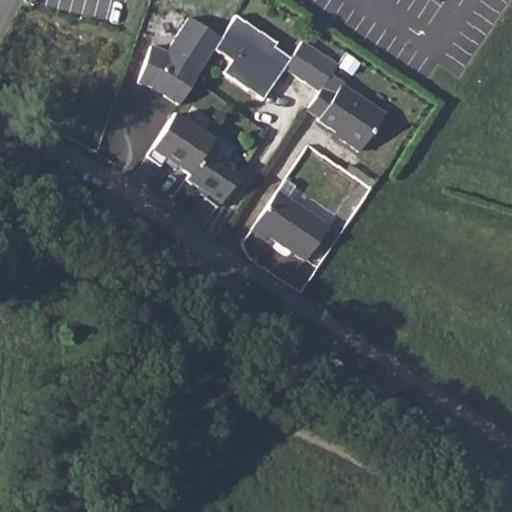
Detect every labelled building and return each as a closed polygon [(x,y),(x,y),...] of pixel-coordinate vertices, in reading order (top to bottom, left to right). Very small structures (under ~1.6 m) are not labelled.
[(217,40),(211,50),(228,61),(219,74),(260,101),(272,82),(268,79),(272,73),(276,76),(280,68),(287,58),(271,48),(274,43),(233,17),(217,40)] [(162,98),(176,108),(211,50),(217,40),(184,20),(164,55),(147,49),(134,85),(163,95),(162,98)] [(287,58),(280,68),(314,91),(327,73),(331,65),(298,43),(287,58)] [(314,91),(303,109),(317,118),(315,120),(337,136),(335,138),(357,153),(382,113),(339,85),(340,82),(327,73),(314,91)] [(172,116),(146,158),(159,166),(164,159),(187,174),(204,149),(210,139),(172,116)] [(187,174),(184,179),(206,194),(203,199),(216,208),(240,172),(204,149),(187,174)] [(273,191),(247,230),(261,240),(264,237),(302,261),(325,226),(273,191)]
